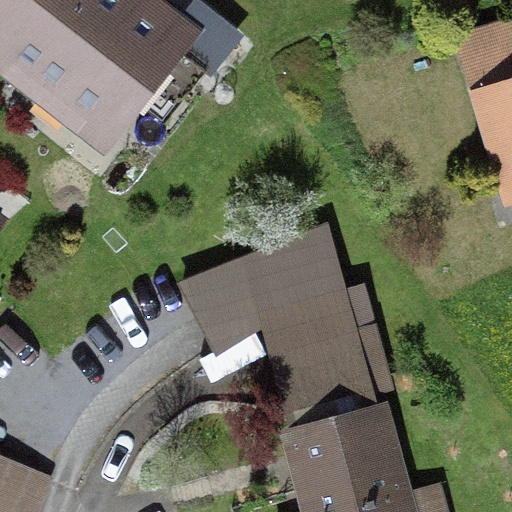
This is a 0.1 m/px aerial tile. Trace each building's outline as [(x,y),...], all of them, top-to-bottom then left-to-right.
[(186,28),(149,0),(0,0),(0,62),(8,68),(20,53),(111,124),(186,28)] [(467,56),(511,46),(511,8),(511,9),(459,20),(467,56)] [(511,49),(470,63),(480,96),(484,95),(511,184),(511,49)] [(216,346),(264,317),(291,413),(389,386),(373,327),(375,327),(364,289),(342,294),(324,227),(182,282),(216,346)] [(379,412),(292,436),(313,511),(310,511),(443,511),(436,485),(402,494),(379,412)] [(0,511),(31,511),(46,478),(0,458),(0,511)]
